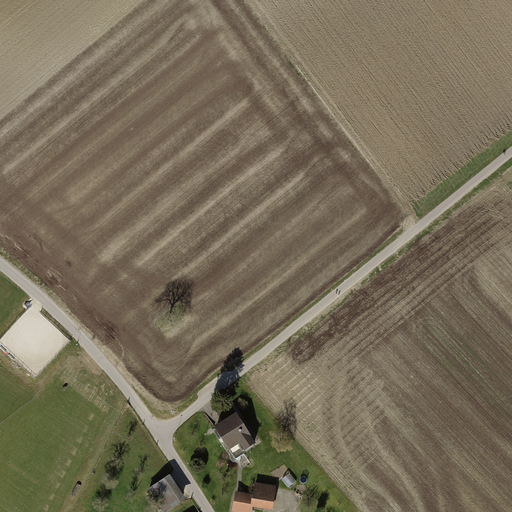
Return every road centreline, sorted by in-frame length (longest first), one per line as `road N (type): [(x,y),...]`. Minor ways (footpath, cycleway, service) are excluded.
road 1 (unclassified): [(158,434),(511,151)]
road 2 (unclassified): [(158,434),(93,350),(0,266)]
